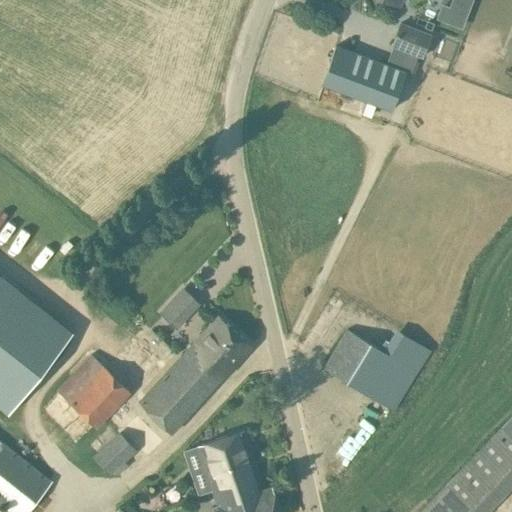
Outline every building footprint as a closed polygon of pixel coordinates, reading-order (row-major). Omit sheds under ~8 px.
[(433,17),(460,27),(469,0),(447,0),(446,3),(439,1),(433,17)] [(431,34),(401,22),(392,44),(422,56),(431,34)] [(405,72),(335,44),(321,82),(391,109),(405,72)] [(0,405),(8,412),(71,332),(0,275),(0,405)] [(161,311),(178,327),(200,303),(183,287),(161,311)] [(251,345),(219,316),(141,401),(173,431),(251,345)] [(417,371),(347,329),(324,367),(394,410),(417,371)] [(52,387),(91,427),(128,391),(90,351),(52,387)] [(137,450),(118,430),(92,456),(110,475),(114,471),(117,474),(128,464),(125,461),(137,450)] [(199,446),(212,488),(229,482),(233,495),(263,486),(245,431),(199,446)] [(24,511),(51,479),(0,438),(0,502),(12,511),(24,511)] [(485,511),(503,494),(468,461),(445,485),(473,511),(485,511)] [(229,482),(212,488),(218,506),(214,507),(215,511),(279,511),(272,488),(265,490),(263,486),(233,495),(229,482)]
